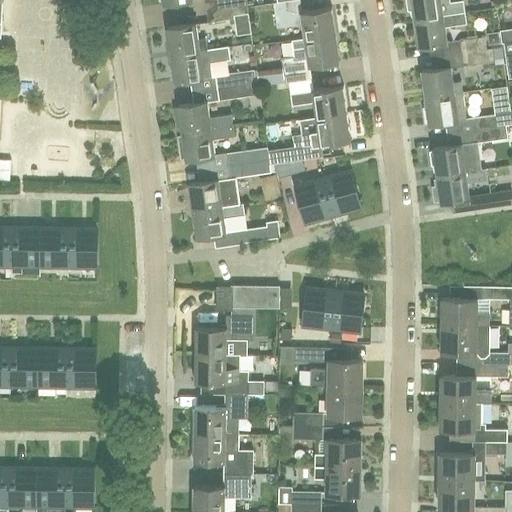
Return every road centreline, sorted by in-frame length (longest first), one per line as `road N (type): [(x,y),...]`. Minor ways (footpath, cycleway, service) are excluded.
road 1 (residential): [(398,511),(400,215)]
road 2 (residential): [(155,260),(121,0)]
road 3 (residential): [(151,511),(155,260)]
road 4 (residential): [(155,260),(272,251),(400,215)]
road 5 (residential): [(400,215),(371,0)]
